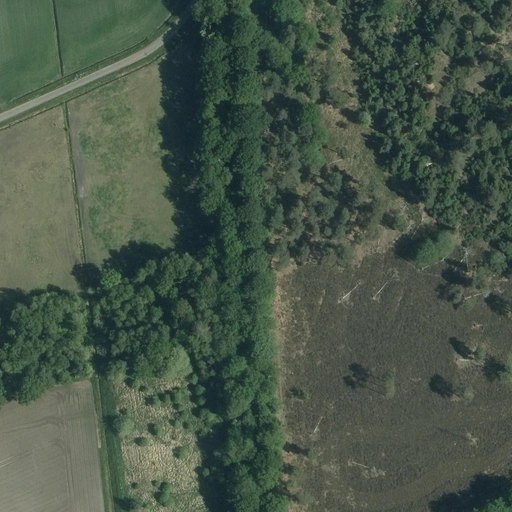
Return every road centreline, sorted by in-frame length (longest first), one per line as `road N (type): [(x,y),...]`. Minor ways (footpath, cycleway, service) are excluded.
road 1 (track): [(260,511),(226,0)]
road 2 (unclassified): [(0,117),(149,49),(195,0)]
